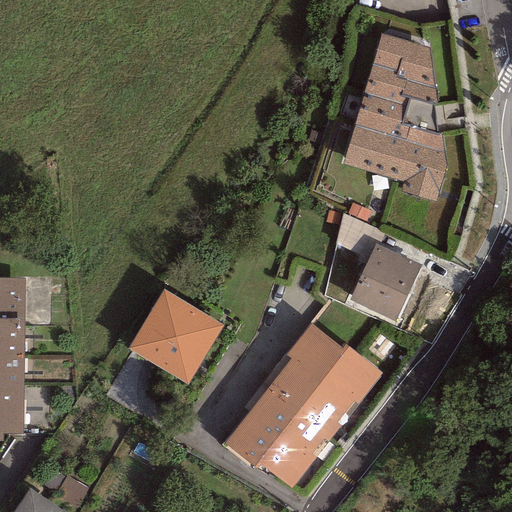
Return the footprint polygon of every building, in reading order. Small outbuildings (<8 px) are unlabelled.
[(424,102),(436,50),(374,35),(342,172),(434,194),(448,137),(399,126),(405,98),(424,102)] [(333,244),(363,253),(371,224),(341,215),(333,244)] [(346,301),(393,322),(419,265),(373,244),(346,301)] [(0,439),(25,439),(25,278),(0,277),(0,439)] [(157,291),(125,354),(187,387),(220,324),(157,291)] [(287,493),(377,373),(310,323),(220,443),(287,493)] [(64,511),(30,489),(14,511),(64,511)]
